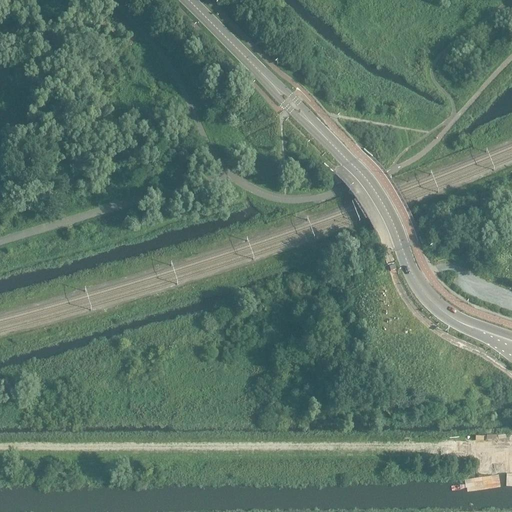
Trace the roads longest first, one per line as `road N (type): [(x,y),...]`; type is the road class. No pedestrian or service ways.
road 1 (tertiary): [(414,280),(387,214),(357,171),(188,0)]
road 2 (tertiary): [(414,280),(437,313),(511,352)]
